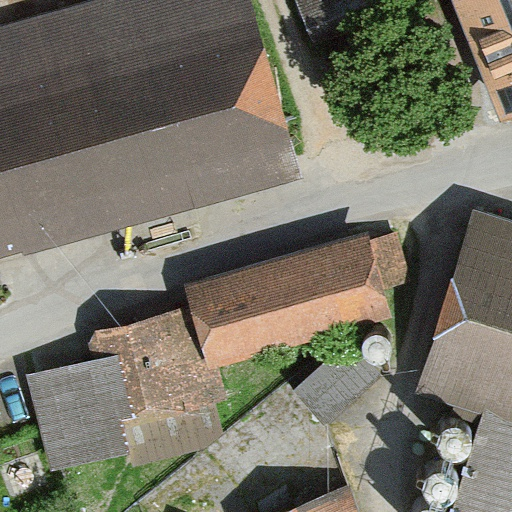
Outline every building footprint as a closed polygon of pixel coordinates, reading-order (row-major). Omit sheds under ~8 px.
[(87,0),(0,23),(0,254),(313,170),(266,0),(87,0)] [(304,0),(323,40),(408,0),(304,0)] [(511,0),(481,0),(511,78),(511,0)] [(511,511),(511,222),(486,214),(431,392),(489,410),(457,511),(511,511)] [(409,315),(389,234),(204,280),(209,299),(107,324),(114,351),(34,371),(58,466),(145,444),(139,422),(234,398),(224,360),(409,315)] [(388,370),(357,339),(306,389),(337,420),(388,370)] [(366,511),(358,486),(277,511),(366,511)]
